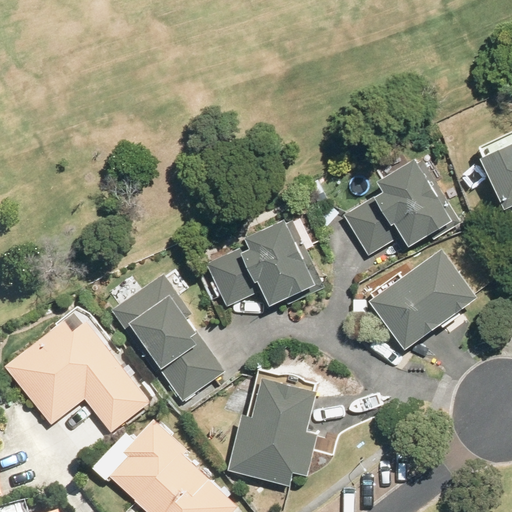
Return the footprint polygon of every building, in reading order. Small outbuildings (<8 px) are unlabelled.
[(511,126),(484,140),(488,149),(484,151),(508,203),(511,201),(511,126)] [(378,193),(346,213),(370,254),(405,233),(411,243),(424,235),(429,242),(464,220),(425,156),(421,159),(417,153),(379,176),(385,185),(377,190),(378,193)] [(319,176),(312,179),(318,191),(325,188),(319,176)] [(248,231),(252,240),(209,261),(229,303),(265,286),(273,301),(288,293),(292,301),(327,284),(296,216),(291,218),(288,212),(248,231)] [(463,312),(459,307),(481,291),(445,243),(373,296),(409,345),(443,320),(446,324),(463,312)] [(164,270),(114,305),(157,368),(162,365),(185,398),(228,368),(188,312),(192,310),(164,270)] [(8,362),(54,421),(87,396),(114,429),(154,398),(89,315),(76,325),(68,315),(8,362)] [(308,425),(319,385),(258,369),(248,408),(244,408),(230,465),(291,482),(295,467),(309,471),(320,428),(308,425)] [(153,511),(231,511),(241,502),(186,451),(190,446),(156,415),(126,447),(131,452),(112,472),(153,511)]
